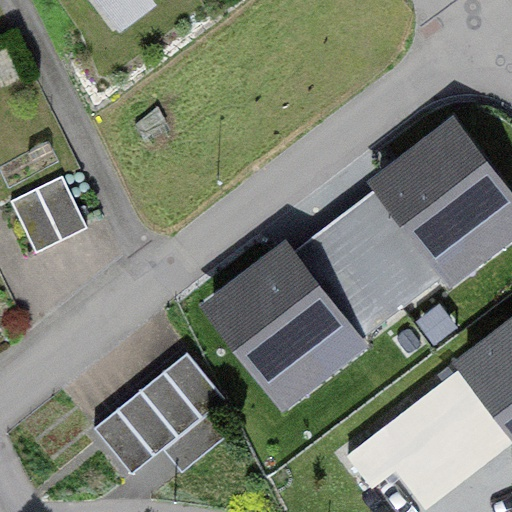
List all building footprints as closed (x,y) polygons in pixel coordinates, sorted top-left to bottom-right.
[(118,0),(94,0),(104,12),(118,0)] [(479,261),(511,235),(511,187),(453,109),(366,175),(373,184),(433,263),(442,255),(463,240),(479,261)] [(96,226),(69,173),(14,200),(42,254),(96,226)] [(433,263),(373,184),(294,243),(354,321),(343,329),(352,341),(451,266),(442,255),(433,263)] [(294,243),(286,233),(199,299),(282,407),(339,364),(323,344),(343,329),(354,321),(294,243)] [(511,310),(452,356),(459,365),(347,450),(373,484),(394,467),(424,505),(511,437),(511,310)] [(95,428),(133,473),(163,449),(182,472),(232,431),(214,409),(225,399),(187,355),(95,428)]
